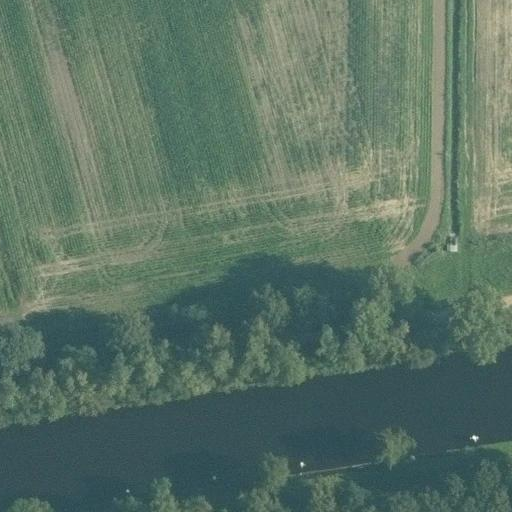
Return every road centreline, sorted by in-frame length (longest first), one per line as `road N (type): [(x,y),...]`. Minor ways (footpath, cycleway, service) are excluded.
road 1 (unclassified): [(0,388),(437,322),(511,298)]
road 2 (track): [(511,471),(260,511)]
